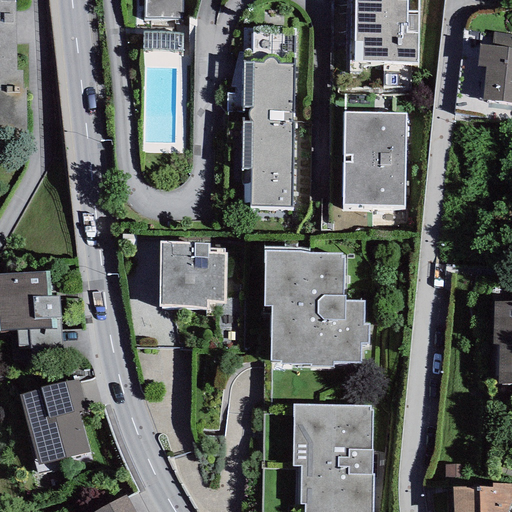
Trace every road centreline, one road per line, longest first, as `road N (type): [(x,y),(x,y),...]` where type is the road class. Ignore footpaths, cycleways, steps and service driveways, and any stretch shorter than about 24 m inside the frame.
road 1 (secondary): [(174,511),(130,418),(110,342),(71,0)]
road 2 (residential): [(412,511),(410,453),(456,0)]
